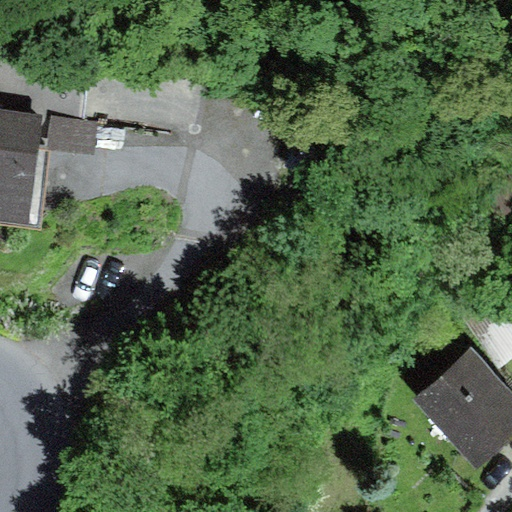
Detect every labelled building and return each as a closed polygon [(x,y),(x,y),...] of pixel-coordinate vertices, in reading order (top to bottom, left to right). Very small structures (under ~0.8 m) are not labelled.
[(56,45),(54,66),(81,68),(83,47),(56,45)] [(0,206),(25,210),(40,103),(0,97),(0,206)] [(97,113),(53,107),(48,141),(92,147),(97,113)] [(495,359),(511,346),(511,275),(461,312),(495,359)] [(511,377),(495,359),(471,330),(412,380),(474,454),(511,421),(511,377)]
